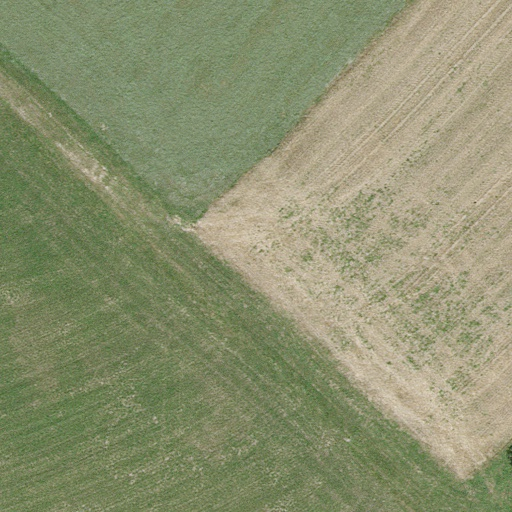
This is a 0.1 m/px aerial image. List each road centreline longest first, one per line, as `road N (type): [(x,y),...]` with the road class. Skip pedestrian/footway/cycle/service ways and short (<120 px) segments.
road 1 (track): [(472,511),(158,238)]
road 2 (track): [(0,87),(158,238)]
